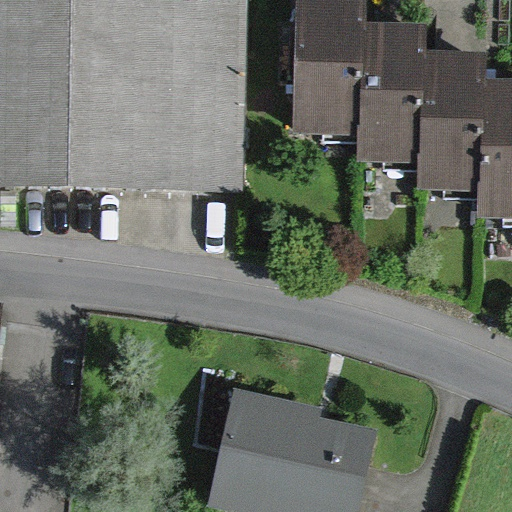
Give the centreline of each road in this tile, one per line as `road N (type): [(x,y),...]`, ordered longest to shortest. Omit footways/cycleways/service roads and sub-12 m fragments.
road 1 (unclassified): [(0,270),(197,293),(340,324),(511,384)]
road 2 (unknown): [(27,495),(47,275)]
